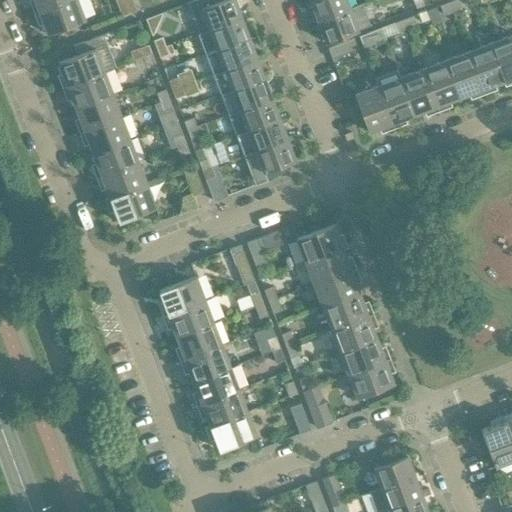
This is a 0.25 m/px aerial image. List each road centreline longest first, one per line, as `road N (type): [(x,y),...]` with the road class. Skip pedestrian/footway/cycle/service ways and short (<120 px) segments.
road 1 (residential): [(112,268),(82,245),(0,26)]
road 2 (residential): [(198,499),(112,268)]
road 3 (residential): [(198,499),(427,411)]
road 4 (residential): [(112,268),(339,181)]
road 5 (residential): [(339,181),(273,0)]
road 6 (residential): [(339,181),(511,117)]
